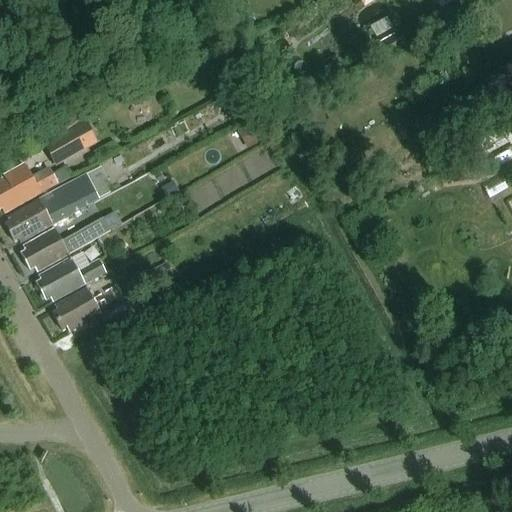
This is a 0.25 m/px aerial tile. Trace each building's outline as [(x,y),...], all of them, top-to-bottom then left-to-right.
[(400,42),(394,29),(376,40),(382,52),(400,42)] [(511,79),(491,90),(502,110),(511,104),(511,43),(504,48),(511,63),(511,79)] [(475,122),(494,112),(486,96),(466,106),(475,122)] [(86,124),(43,148),(55,170),(98,145),(86,124)] [(44,172),(27,182),(22,172),(0,184),(0,212),(2,211),(4,216),(36,198),(53,188),(49,181),(44,172)] [(178,195),(173,185),(166,189),(172,199),(178,195)] [(20,246),(52,228),(70,218),(69,217),(93,205),(86,191),(63,203),(62,202),(43,211),(39,203),(7,221),(9,225),(4,228),(13,244),(18,242),(20,246)] [(88,246),(110,234),(103,222),(61,245),(54,232),(23,250),(25,255),(20,257),(29,274),(34,271),(37,276),(67,258),(88,246)] [(52,305),(84,287),(104,276),(97,262),(88,268),(81,256),(38,280),(41,284),(36,287),(45,304),(50,301),(52,305)] [(69,335),(100,318),(105,326),(136,307),(129,296),(122,300),(115,288),(92,301),(86,291),(54,309),(57,314),(52,316),(61,333),(66,330),(69,335)]
